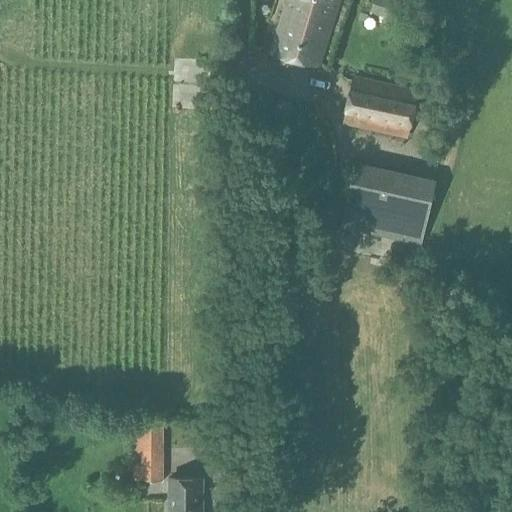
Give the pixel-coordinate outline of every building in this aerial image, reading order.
[(318,66),(338,0),(287,0),(271,51),(318,66)] [(405,30),(413,3),(403,0),(375,0),(373,8),(388,12),(384,24),(405,30)] [(410,139),(419,87),(351,73),(342,124),(410,139)] [(423,240),(435,183),(356,167),(344,224),(423,240)] [(164,475),(164,425),(135,425),(134,475),(164,475)] [(200,511),(201,477),(169,477),(168,511),(200,511)]
